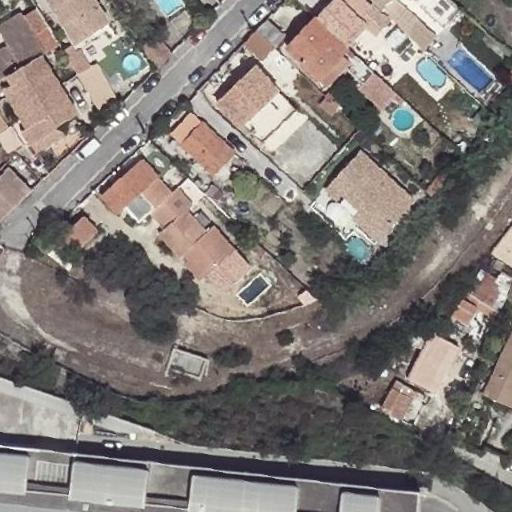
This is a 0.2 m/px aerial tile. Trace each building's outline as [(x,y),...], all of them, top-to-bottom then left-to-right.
[(50,0),(77,42),(95,30),(108,22),(93,0),(50,0)] [(363,0),(341,0),(361,19),(371,8),(370,7),(363,0)] [(371,0),(383,11),(391,2),(391,0),(371,0)] [(396,22),(403,13),(391,2),(383,11),(396,22)] [(373,4),(370,7),(371,8),(361,19),(381,35),(393,22),(373,4)] [(396,22),(406,32),(416,19),(408,11),(403,13),(396,22)] [(7,91),(23,119),(13,125),(19,136),(25,133),(37,152),(66,135),(61,125),(76,115),(42,56),(46,53),(22,14),(2,27),(13,45),(0,52),(0,93),(1,96),(7,91)] [(285,35),(268,19),(255,32),(274,47),(285,35)] [(350,51),(317,20),(290,49),(322,80),(350,51)] [(336,33),(349,44),(359,35),(346,23),(336,33)] [(98,36),(95,30),(77,42),(81,47),(98,36)] [(263,62),(275,49),(274,47),(255,32),(244,43),(263,62)] [(359,35),(349,44),(362,54),(371,45),(359,35)] [(353,64),(359,59),(350,51),(322,80),(330,88),(353,64)] [(353,64),(358,69),(363,63),(359,59),(353,64)] [(354,73),(367,86),(377,76),(363,63),(358,69),(354,73)] [(246,123),(279,93),(281,91),(271,79),(259,67),(206,114),(234,147),(253,131),(246,123)] [(271,79),(281,91),(288,85),(278,73),(271,79)] [(382,96),(390,89),(377,76),(367,86),(362,94),(368,100),(377,91),(382,96)] [(102,101),(114,90),(105,80),(92,89),(102,101)] [(241,154),(246,159),(261,143),(263,145),(297,114),(279,93),(246,123),(253,131),(234,147),(241,154)] [(171,133),(184,145),(203,124),(190,113),(171,133)] [(203,124),(184,145),(213,173),(232,151),(203,124)] [(413,198),(359,149),(330,180),(342,192),(359,207),(352,215),(377,238),(413,198)] [(143,191),(159,176),(144,161),(105,197),(119,213),(134,198),(143,191)] [(0,179),(0,223),(35,190),(13,167),(0,179)] [(171,187),(159,176),(143,191),(153,205),(150,208),(165,226),(161,230),(180,254),(188,247),(193,253),(208,271),(235,245),(214,222),(206,228),(186,206),(193,200),(177,184),(171,187)] [(342,192),(330,180),(323,188),(336,199),(342,192)] [(209,194),(239,222),(252,208),(239,195),(236,198),(228,190),(224,194),(216,186),(209,194)] [(153,205),(143,191),(134,198),(147,213),(150,208),(153,205)] [(87,219),(64,241),(76,255),(100,234),(87,219)] [(200,280),(208,271),(193,253),(186,262),(200,280)] [(505,286),(481,271),(455,314),(486,330),(507,293),(502,290),(505,286)] [(511,326),(492,369),(488,367),(485,375),(488,377),(482,391),(510,406),(511,401),(511,326)] [(436,389),(451,344),(425,335),(410,381),(436,389)] [(0,376),(0,392),(117,431),(154,435),(155,430),(0,376)] [(405,411),(415,392),(418,387),(399,378),(385,404),(404,413),(405,411)] [(427,399),(415,392),(405,411),(417,418),(427,399)] [(0,511),(417,511),(420,491),(76,453),(72,488),(37,484),(42,448),(0,443),(0,511)] [(37,484),(72,488),(76,453),(42,448),(37,484)]
